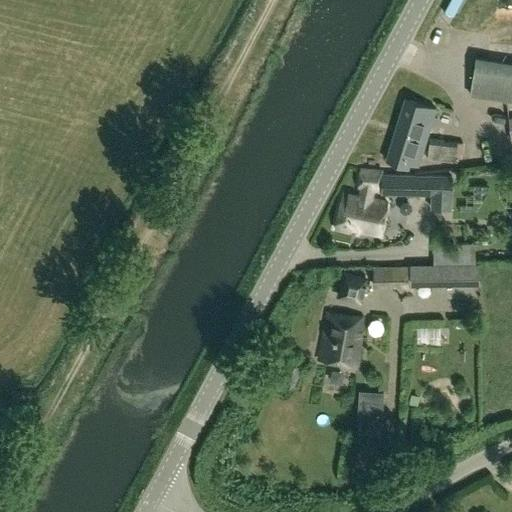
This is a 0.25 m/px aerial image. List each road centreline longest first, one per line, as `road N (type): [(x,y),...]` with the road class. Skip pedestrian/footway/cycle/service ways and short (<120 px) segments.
road 1 (tertiary): [(151,499),(415,0)]
road 2 (unclassified): [(381,511),(511,447)]
